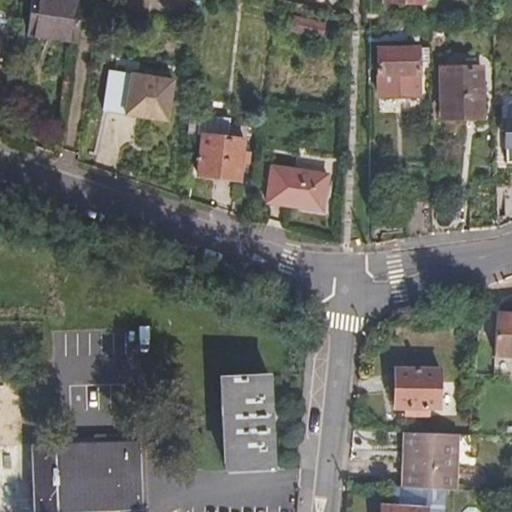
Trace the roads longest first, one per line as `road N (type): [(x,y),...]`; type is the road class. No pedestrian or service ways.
road 1 (tertiary): [(0,165),(353,282)]
road 2 (tertiary): [(353,282),(324,511)]
road 3 (tertiary): [(353,282),(368,297),(402,291),(511,251)]
road 4 (tertiary): [(511,249),(368,266),(353,282)]
